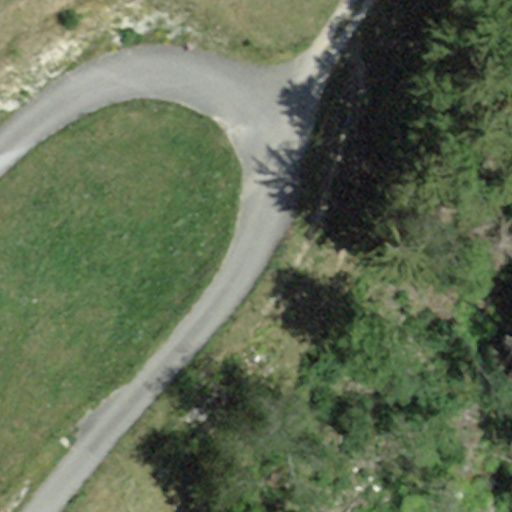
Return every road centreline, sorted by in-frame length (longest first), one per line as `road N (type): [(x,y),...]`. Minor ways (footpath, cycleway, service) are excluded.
road 1 (unclassified): [(56,511),(91,459),(243,284),(272,175),(239,107),(176,83),(93,86),(26,122),(0,151)]
road 2 (track): [(272,175),(386,0)]
